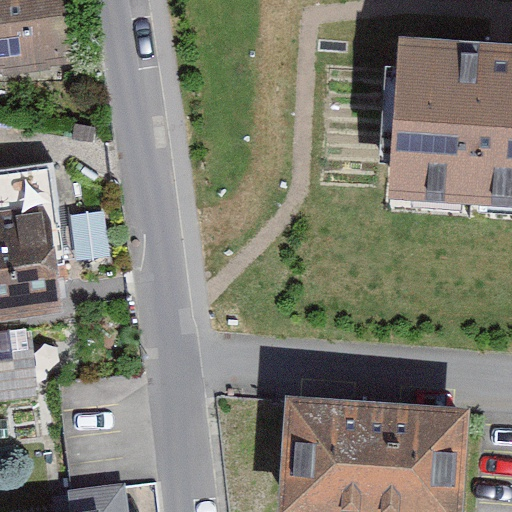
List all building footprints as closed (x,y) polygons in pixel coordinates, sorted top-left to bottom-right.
[(66,0),(0,0),(0,81),(76,72),(66,0)] [(511,211),(511,45),(403,38),(391,203),(511,211)] [(0,178),(0,321),(68,313),(49,172),(0,178)] [(452,511),(460,420),(287,406),(278,511),(452,511)] [(76,511),(132,511),(130,490),(74,498),(76,511)]
